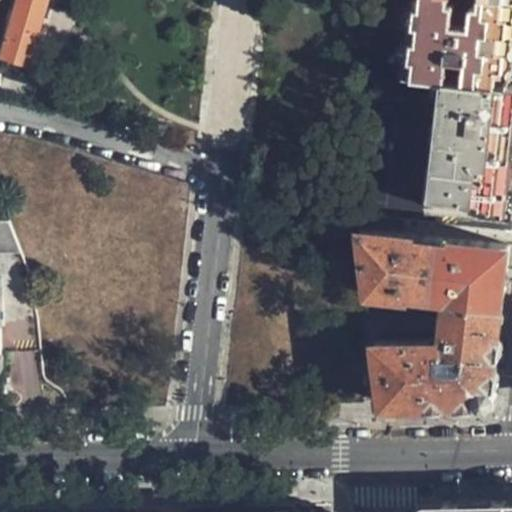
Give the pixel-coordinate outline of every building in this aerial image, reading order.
[(31,68),(50,2),(44,0),(21,0),(4,60),(31,68)] [(511,58),(511,0),(412,0),(412,3),(406,5),(404,14),(410,19),(407,38),(401,40),(400,48),(406,54),(404,71),(448,76),(451,58),(466,59),(465,78),(509,83),(511,58)] [(511,83),(509,83),(465,78),(448,76),(435,203),(511,212),(511,83)] [(0,247),(22,247),(21,246),(12,222),(0,222),(0,247)] [(511,323),(511,248),(367,231),(376,300),(454,306),(448,340),(378,341),(383,413),(465,409),(503,410),(511,323)] [(511,474),(427,477),(428,496),(511,493),(511,474)] [(435,511),(511,511),(511,499),(480,500),(445,501),(435,511)]
